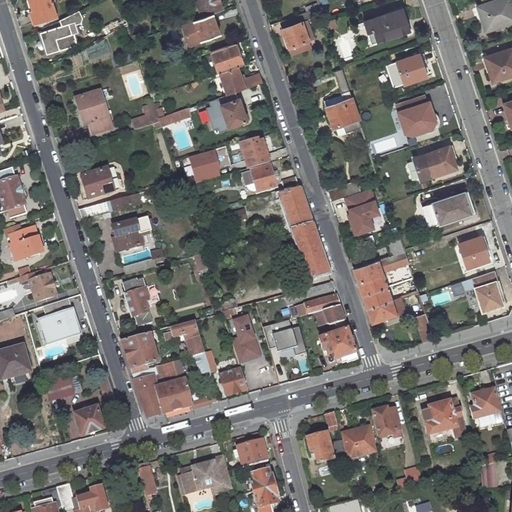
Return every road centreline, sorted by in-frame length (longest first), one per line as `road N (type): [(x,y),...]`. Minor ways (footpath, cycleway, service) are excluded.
road 1 (residential): [(140,440),(0,11)]
road 2 (residential): [(378,374),(247,0)]
road 3 (residential): [(511,240),(432,0)]
road 4 (tertiary): [(0,479),(140,440)]
road 5 (tertiary): [(140,440),(275,403)]
road 6 (tertiary): [(378,374),(511,338)]
